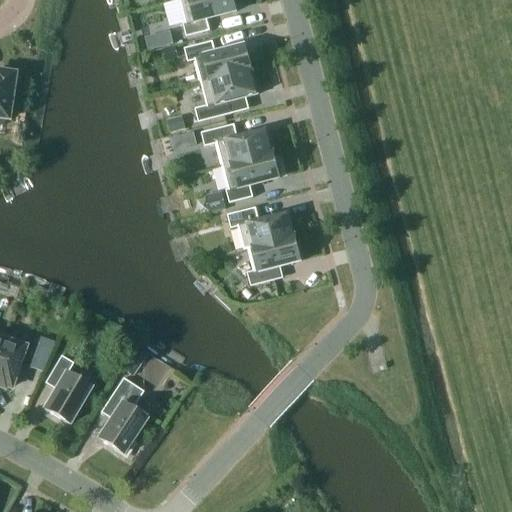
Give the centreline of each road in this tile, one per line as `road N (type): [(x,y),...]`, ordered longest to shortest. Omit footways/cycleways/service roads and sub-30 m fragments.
road 1 (unclassified): [(173,511),(361,308),(364,285),(287,0)]
road 2 (unclassified): [(0,446),(116,511)]
